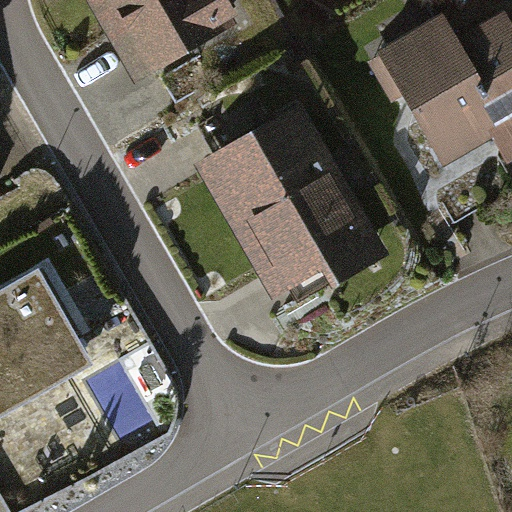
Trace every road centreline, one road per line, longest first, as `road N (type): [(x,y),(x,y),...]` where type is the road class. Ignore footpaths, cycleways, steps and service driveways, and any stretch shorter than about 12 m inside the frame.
road 1 (residential): [(6,0),(14,31),(241,430)]
road 2 (residential): [(511,284),(396,338),(241,430)]
road 3 (residential): [(241,430),(108,511)]
